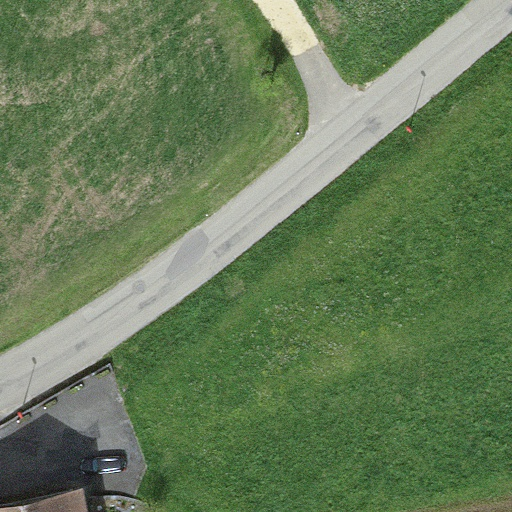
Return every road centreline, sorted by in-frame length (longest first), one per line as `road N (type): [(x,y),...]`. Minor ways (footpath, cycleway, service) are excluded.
road 1 (tertiary): [(511,2),(223,235),(119,311),(0,381)]
road 2 (track): [(320,156),(300,49),(269,0)]
